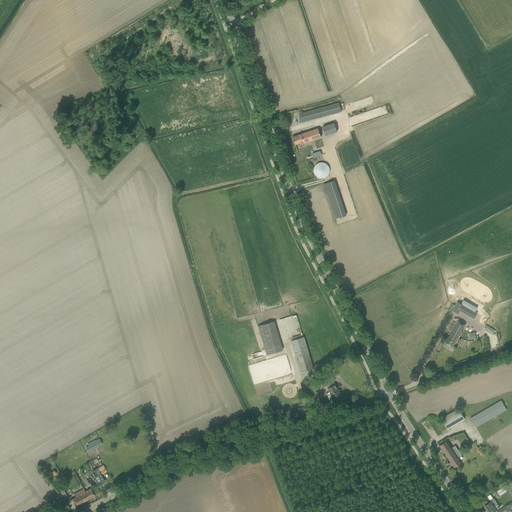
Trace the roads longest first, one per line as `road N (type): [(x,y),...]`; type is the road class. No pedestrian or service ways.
road 1 (unclassified): [(388,391),(300,219),(223,0)]
road 2 (unclassified): [(84,511),(179,463),(388,391)]
road 3 (unclassified): [(466,511),(388,391)]
